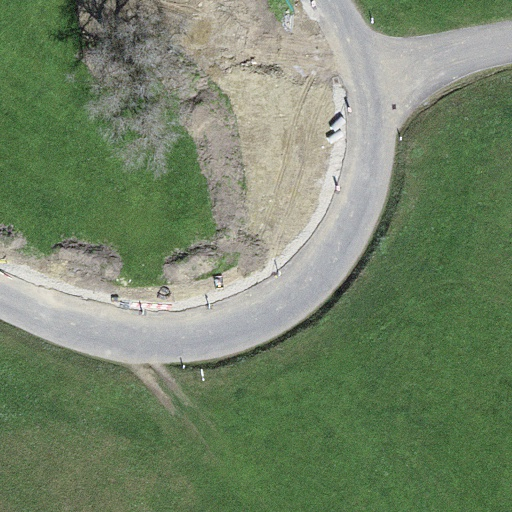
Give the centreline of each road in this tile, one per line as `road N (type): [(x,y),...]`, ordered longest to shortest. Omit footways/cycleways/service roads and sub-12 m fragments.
road 1 (unclassified): [(318,0),(373,93),(360,245),(260,331),(112,360),(0,301)]
road 2 (track): [(511,61),(373,93)]
